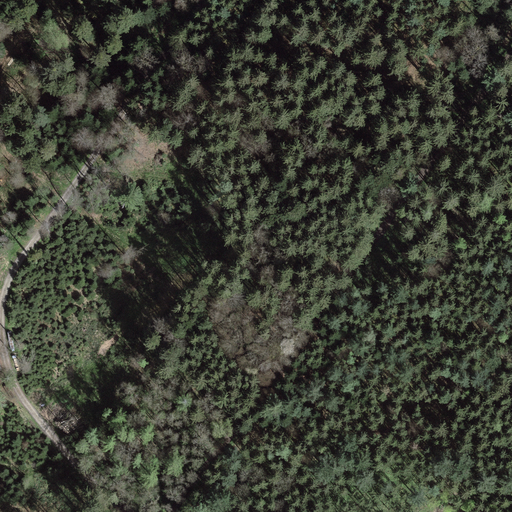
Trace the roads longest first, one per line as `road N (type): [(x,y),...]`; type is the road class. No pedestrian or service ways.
road 1 (track): [(204,0),(39,231),(8,283),(0,320),(10,373),(29,408),(76,465),(135,511)]
road 2 (track): [(511,52),(183,511)]
